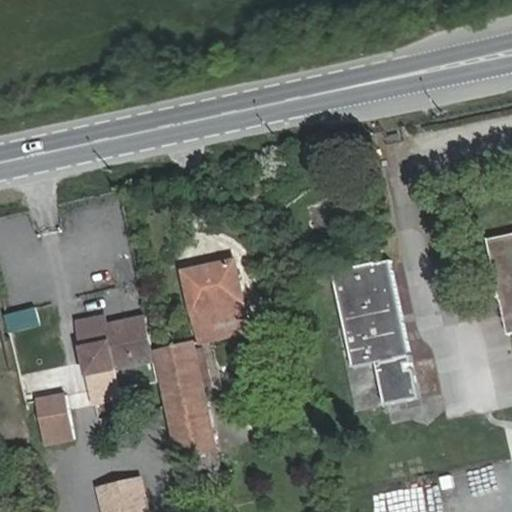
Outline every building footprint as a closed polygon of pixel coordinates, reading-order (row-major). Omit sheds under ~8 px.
[(511,240),(490,245),(508,339),(511,338),(511,240)] [(190,279),(197,317),(245,307),(237,268),(190,279)] [(333,278),(354,385),(407,374),(386,268),(333,278)] [(13,334),(43,325),(38,306),(8,315),(13,334)] [(159,355),(152,324),(98,335),(107,377),(161,366),(159,355)] [(161,366),(172,418),(181,459),(220,451),(199,347),(159,355),(161,366)] [(62,421),(59,404),(32,409),(35,427),(62,421)] [(35,427),(39,447),(67,441),(62,421),(35,427)] [(468,426),(439,432),(441,446),(471,440),(468,426)] [(151,511),(144,477),(100,487),(105,511),(151,511)]
